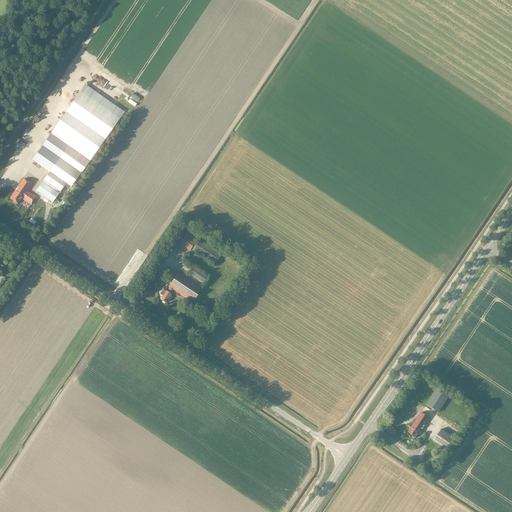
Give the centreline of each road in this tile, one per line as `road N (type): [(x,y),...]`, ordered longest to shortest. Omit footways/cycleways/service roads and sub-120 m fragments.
road 1 (unclassified): [(334,449),(0,224)]
road 2 (primary): [(349,453),(511,212)]
road 3 (track): [(0,155),(104,0)]
